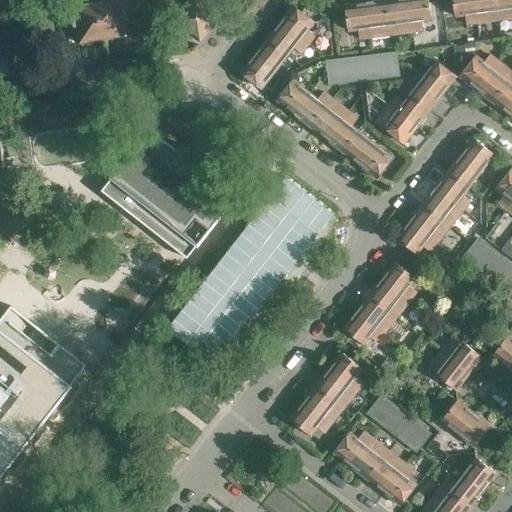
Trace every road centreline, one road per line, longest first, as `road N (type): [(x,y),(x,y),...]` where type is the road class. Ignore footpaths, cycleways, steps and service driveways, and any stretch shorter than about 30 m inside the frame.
road 1 (residential): [(370,212),(212,78),(274,0)]
road 2 (residential): [(247,407),(362,254),(370,212)]
road 3 (residential): [(511,140),(476,116),(460,119),(400,193),(370,212)]
road 4 (residential): [(382,511),(247,407)]
